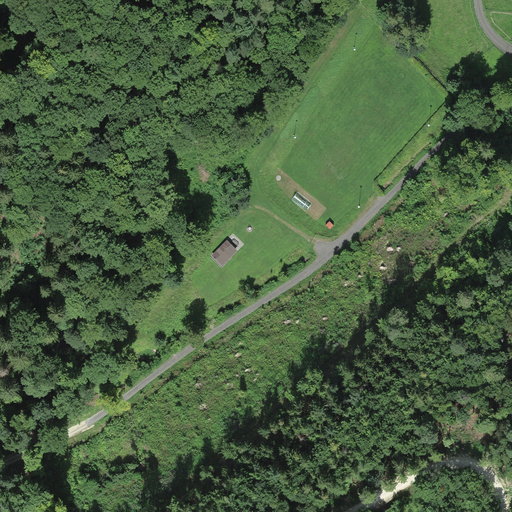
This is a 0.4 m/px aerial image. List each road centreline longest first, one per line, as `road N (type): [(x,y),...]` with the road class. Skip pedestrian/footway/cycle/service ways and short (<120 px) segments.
road 1 (track): [(0,465),(333,256),(435,148),(511,102)]
road 2 (track): [(152,511),(511,194)]
road 3 (unclassified): [(356,511),(437,465),(461,464),(484,472),(501,511)]
road 4 (track): [(0,94),(60,32),(74,0)]
